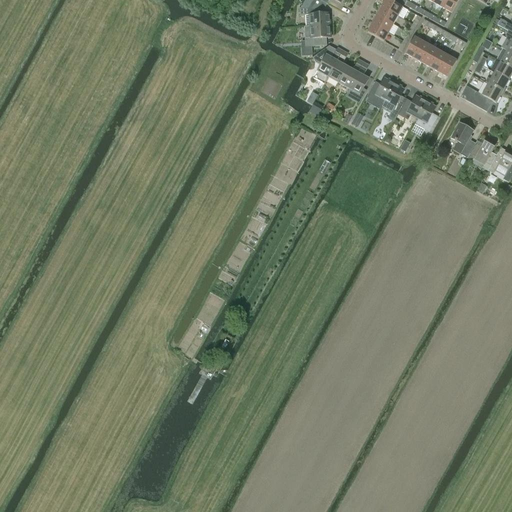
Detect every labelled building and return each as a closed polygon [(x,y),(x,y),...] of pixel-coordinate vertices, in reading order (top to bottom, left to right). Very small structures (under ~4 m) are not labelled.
[(388,0),(385,0),(382,7),(398,17),(403,8),(388,0)] [(443,9),(447,0),(435,0),(434,4),(443,9)] [(447,0),(443,9),(441,12),(444,14),(446,10),(452,14),(459,0),(447,0)] [(417,13),(419,9),(410,4),(408,8),(417,13)] [(393,25),(398,17),(382,7),(377,16),(393,25)] [(321,15),(320,8),(299,9),(300,16),(305,16),(306,27),(331,26),(330,14),(321,15)] [(426,18),(428,14),(419,9),(417,13),(426,18)] [(435,23),(437,19),(428,14),(426,18),(435,23)] [(377,16),(372,25),(388,34),(393,25),(377,16)] [(419,16),(413,25),(417,27),(422,18),(419,16)] [(444,28),(446,24),(437,19),(435,23),(444,28)] [(422,24),(430,29),(433,25),(424,20),(422,24)] [(500,22),(497,26),(508,32),(511,26),(501,20),(500,22)] [(384,42),(388,34),(372,25),(367,33),(384,42)] [(412,36),(417,27),(413,25),(408,34),(412,36)] [(430,29),(439,34),(441,30),(433,25),(430,29)] [(306,27),(304,27),(305,48),(322,47),(322,39),(331,38),(331,26),(306,27)] [(450,34),(441,30),(439,34),(447,39),(450,34)] [(507,38),(501,48),(507,52),(511,54),(511,33),(508,32),(505,37),(507,38)] [(408,34),(403,42),(407,44),(412,36),(408,34)] [(447,39),(456,43),(458,39),(450,34),(447,39)] [(423,43),(414,38),(405,54),(413,59),(423,43)] [(466,44),(458,39),(456,43),(464,48),(466,44)] [(493,44),(486,40),(482,48),(484,49),(488,51),(493,44)] [(407,44),(403,42),(399,51),(402,53),(407,44)] [(413,59),(422,64),(431,47),(423,43),(413,59)] [(440,52),(431,47),(422,64),(430,69),(440,52)] [(326,56),(313,79),(324,85),(328,78),(343,52),(338,49),(332,59),(326,56)] [(343,52),(328,78),(339,84),(347,68),(342,65),(348,55),(343,52)] [(430,69),(439,73),(448,57),(440,52),(430,69)] [(511,68),(511,54),(507,52),(501,63),(511,68)] [(448,57),(439,73),(447,78),(457,62),(448,57)] [(347,68),(339,84),(349,90),(364,63),(358,61),(353,71),(347,68)] [(364,63),(349,90),(360,96),(361,93),(364,95),(366,91),(363,89),(369,80),(363,77),(369,66),(364,63)] [(509,82),(511,75),(511,68),(501,63),(494,74),(509,82)] [(488,79),(486,83),(488,85),(503,93),(509,82),(494,74),(491,81),(488,79)] [(374,85),(366,98),(373,101),(376,96),(385,101),(395,84),(389,80),(388,82),(385,80),(380,88),(374,85)] [(395,84),(385,101),(391,104),(388,110),(392,112),(398,116),(405,102),(399,99),(404,91),(400,88),(401,87),(395,84)] [(496,104),(503,93),(488,85),(482,96),(488,99),(493,102),(496,104)] [(466,101),(472,90),(467,87),(461,98),(466,101)] [(471,104),(477,93),(472,90),(466,101),(471,104)] [(482,96),(477,93),(471,104),(476,107),(482,96)] [(482,110),(488,99),(482,96),(476,107),(482,110)] [(405,102),(398,116),(404,119),(407,113),(417,119),(427,101),(420,98),(420,99),(416,97),(411,106),(405,102)] [(487,113),(493,102),(488,99),(482,110),(487,113)] [(418,120),(415,125),(423,130),(429,133),(437,120),(431,117),(436,108),(432,106),(433,105),(427,101),(417,119),(418,120)] [(323,108),(315,104),(312,109),(311,111),(319,115),(320,113),(323,108)] [(289,106),(285,111),(286,111),(288,113),(291,114),(294,110),(289,106)] [(333,109),(327,106),(325,111),(331,114),(333,109)] [(357,114),(352,124),(359,128),(364,118),(357,114)] [(460,124),(451,139),(458,143),(453,151),(467,159),(470,155),(476,144),(469,140),(474,132),(460,124)] [(470,155),(467,159),(473,162),(474,160),(484,166),(482,169),(488,172),(491,167),(497,156),(491,153),(496,145),(486,139),(481,147),(476,144),(470,155)] [(405,153),(410,144),(405,141),(400,150),(405,153)] [(491,167),(488,172),(493,175),(495,172),(505,178),(503,181),(509,184),(511,179),(511,178),(511,153),(507,150),(502,159),(497,156),(491,167)] [(480,186),(477,192),(482,195),(485,189),(480,186)] [(241,320),(236,317),(233,323),(238,326),(241,320)]
